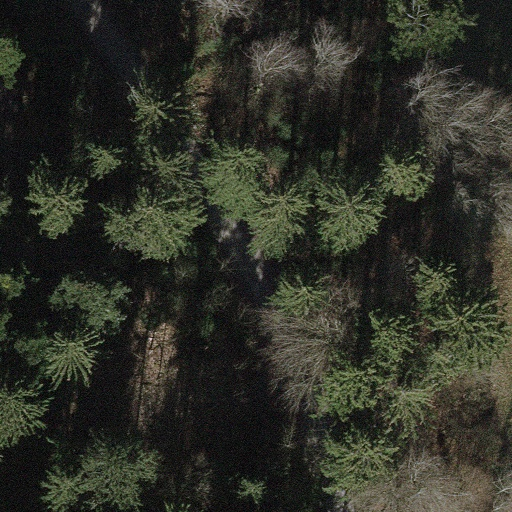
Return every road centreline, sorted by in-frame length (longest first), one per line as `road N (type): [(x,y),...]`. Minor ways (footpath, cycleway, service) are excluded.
road 1 (track): [(60,0),(296,338),(345,511)]
road 2 (track): [(0,23),(34,221),(37,511)]
